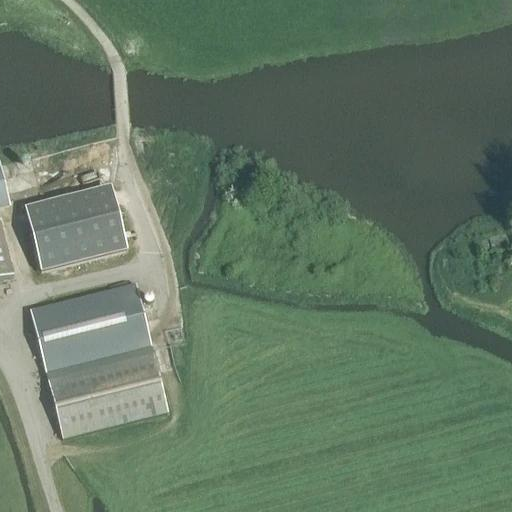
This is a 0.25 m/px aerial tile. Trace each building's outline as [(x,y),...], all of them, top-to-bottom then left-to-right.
[(0,211),(9,209),(0,173),(0,283),(10,281),(0,239),(0,211)] [(39,272),(125,253),(111,189),(24,209),(39,272)] [(30,315),(46,379),(152,352),(136,289),(30,315)] [(47,383),(62,443),(168,416),(153,357),(47,383)] [(55,471),(61,488),(72,485),(66,467),(55,471)]
